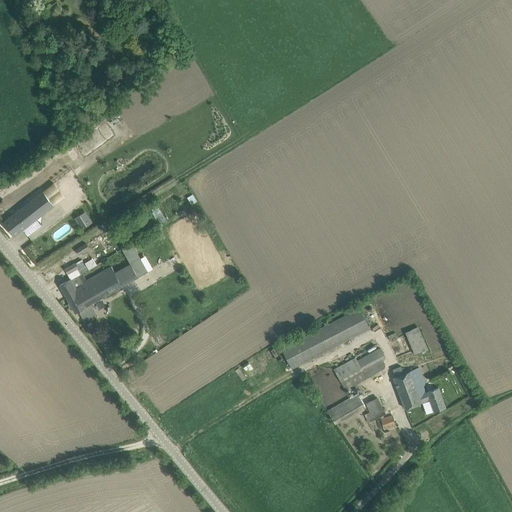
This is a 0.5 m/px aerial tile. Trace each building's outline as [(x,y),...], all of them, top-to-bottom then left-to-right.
[(45,9),(51,20),(61,13),(60,12),(63,10),(58,1),(45,9)] [(44,173),(50,182),(65,173),(59,164),(44,173)] [(16,212),(3,222),(14,236),(54,205),(43,191),(38,184),(10,205),(16,212)] [(179,203),(175,206),(178,213),(183,210),(179,203)] [(162,211),(156,215),(161,224),(169,218),(165,213),(163,214),(162,211)] [(86,243),(77,249),(80,254),(89,248),(86,243)] [(93,257),(85,262),(88,267),(96,263),(93,257)] [(80,289),(67,297),(76,313),(79,311),(84,320),(96,314),(91,304),(138,277),(148,271),(141,258),(130,264),(115,272),(112,266),(87,280),(91,287),(82,292),(80,289)] [(73,259),(63,265),(71,279),(71,278),(71,279),(78,275),(83,283),(86,281),(82,273),(79,268),(75,263),(73,259)] [(71,279),(60,285),(67,297),(80,289),(82,292),(91,287),(87,280),(86,281),(83,283),(78,275),(71,279),(71,278),(71,279)] [(359,308),(282,348),(292,368),(369,328),(365,319),(359,308)] [(403,334),(412,355),(426,348),(416,328),(403,334)] [(381,361),(383,360),(377,349),(356,361),(354,358),(332,370),(343,390),(385,368),(381,361)] [(401,366),(393,369),(395,376),(394,377),(405,409),(423,402),(427,414),(434,411),(446,407),(438,387),(426,392),(423,386),(426,385),(419,367),(404,373),(401,366)] [(328,410),(330,415),(335,424),(365,407),(364,404),(358,393),(328,410)] [(377,395),(364,401),(372,418),(385,413),(377,395)] [(380,420),(384,432),(396,428),(392,416),(380,420)]
